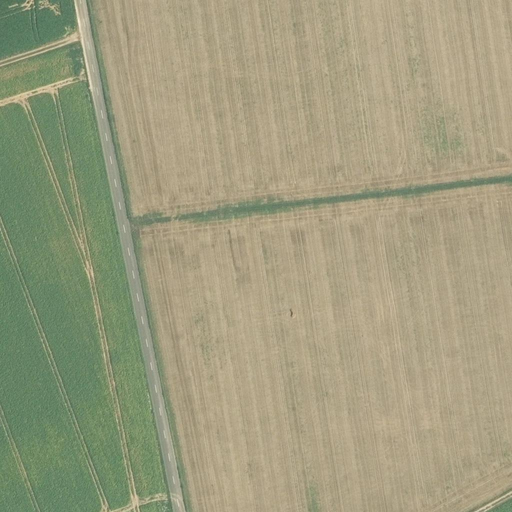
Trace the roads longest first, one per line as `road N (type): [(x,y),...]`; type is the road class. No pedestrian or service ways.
road 1 (tertiary): [(81,0),(179,511)]
road 2 (track): [(511,176),(124,227)]
